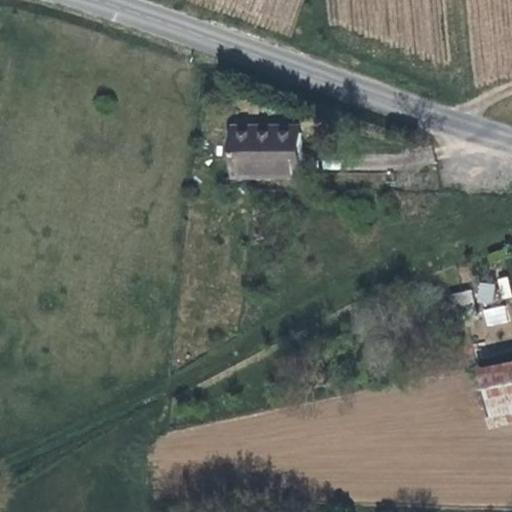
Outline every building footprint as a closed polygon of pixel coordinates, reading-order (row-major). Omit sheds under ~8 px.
[(320,149),(320,108),(278,109),(278,105),(251,106),(252,150),(320,149)] [(493,303),(493,284),(478,283),(477,303),(493,303)] [(471,290),(452,292),(454,306),(473,304),(471,290)] [(487,328),(509,321),(503,304),(482,311),(487,328)] [(511,363),(478,368),(490,428),(511,424),(511,363)]
